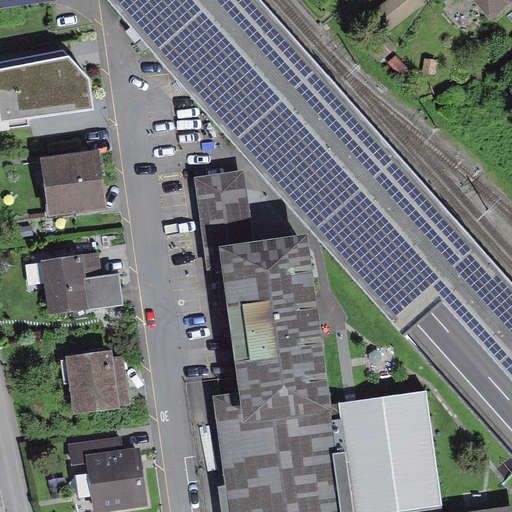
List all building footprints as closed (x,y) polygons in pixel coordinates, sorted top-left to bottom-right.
[(441,304),(511,381),(511,280),(261,0),(104,0),(405,339),(441,304)] [(427,0),(386,0),(383,3),(400,24),(427,0)] [(477,0),(489,13),(504,0),(477,0)] [(0,63),(0,116),(96,103),(91,72),(72,51),(0,63)] [(96,154),(45,160),(51,210),(103,203),(96,154)] [(231,253),(255,250),(245,174),(196,180),(206,257),(231,253)] [(255,250),(231,253),(251,393),(217,398),(233,511),(510,511),(505,511),(441,511),(424,389),(320,403),(298,244),(255,250)] [(41,264),(47,315),(98,309),(92,259),(41,264)] [(109,352),(70,357),(77,407),(116,402),(109,352)] [(97,507),(145,501),(139,450),(91,456),(97,507)]
